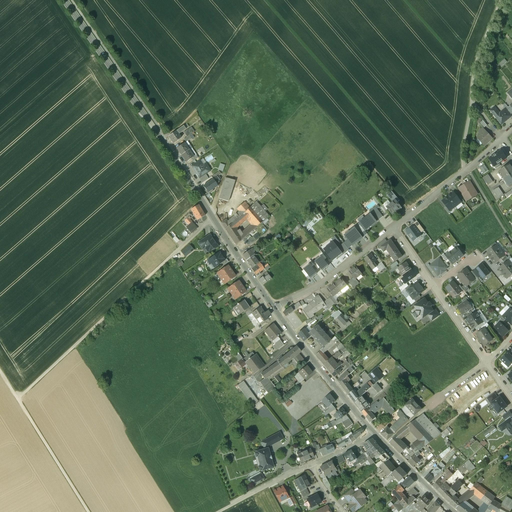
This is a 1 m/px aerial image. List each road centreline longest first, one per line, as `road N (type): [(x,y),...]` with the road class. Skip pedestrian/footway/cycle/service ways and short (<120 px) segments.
road 1 (secondary): [(272,309),(64,0)]
road 2 (track): [(17,400),(212,217)]
road 3 (track): [(499,0),(471,84),(466,171)]
road 4 (track): [(0,373),(87,511)]
road 5 (secondary): [(371,430),(272,309)]
road 6 (residential): [(272,309),(323,284),(392,227)]
road 7 (residential): [(392,227),(502,137)]
